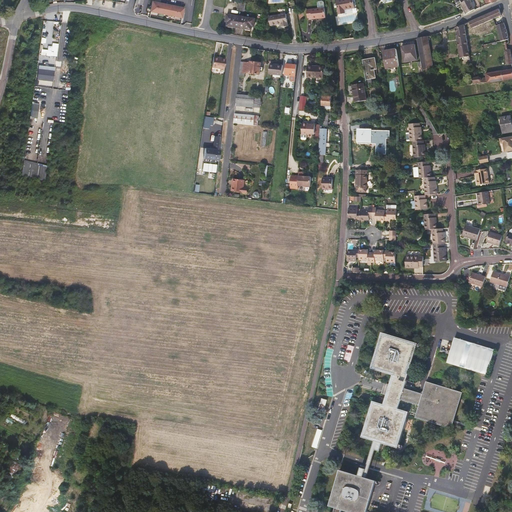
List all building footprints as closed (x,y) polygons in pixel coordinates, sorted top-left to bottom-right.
[(243,1),(243,0),(240,0),(238,0),(237,10),(245,11),(246,2),(243,1)] [(324,2),(323,0),(319,1),(318,3),(318,9),(307,10),(308,18),(313,18),(313,19),(326,18),(324,2)] [(353,0),(340,0),(337,1),(339,14),(345,13),(345,9),(355,8),(353,0)] [(463,5),(466,11),(467,13),(475,9),(470,0),(460,0),(463,5)] [(168,5),(153,2),(151,11),(166,15),(168,5)] [(168,5),(166,15),(182,18),(184,8),(168,5)] [(499,9),(470,22),(472,28),(502,16),(499,9)] [(255,19),(227,14),(226,22),(228,22),(227,26),(252,30),(252,27),(254,27),(255,19)] [(289,26),(288,20),(286,14),(269,17),(270,26),(281,24),(282,27),(289,26)] [(42,20),(37,85),(50,86),(51,82),(54,82),(55,65),(52,65),(52,61),(57,61),(59,41),(52,40),(54,21),(42,20)] [(497,26),(501,41),(509,39),(510,39),(505,23),(497,26)] [(456,28),(455,28),(461,58),(470,56),(464,24),(456,28)] [(422,69),(433,67),(428,36),(417,38),(417,39),(422,69)] [(415,44),(402,46),(405,62),(417,60),(415,44)] [(387,68),(390,68),(396,67),(400,66),(396,48),(383,51),(387,68)] [(222,58),(215,57),(213,68),(220,69),(222,58)] [(375,59),(363,61),(366,79),(376,77),(375,70),(377,69),(375,59)] [(241,62),(240,72),(245,73),(260,75),(261,63),(251,61),(250,63),(241,62)] [(282,75),(283,65),(275,64),(274,75),(282,75)] [(285,75),(296,76),(297,65),(286,64),(286,66),(284,66),(284,73),(285,74),(285,75)] [(307,77),(324,78),(325,66),(318,66),(318,67),(314,67),(314,66),(308,65),(307,77)] [(480,77),(473,78),(474,84),(481,84),(489,83),(511,79),(511,68),(486,73),(486,77),(482,78),(480,77)] [(364,83),(353,85),(354,91),(352,91),(354,102),(367,100),(364,83)] [(242,95),(237,94),(236,102),(254,104),(254,107),(261,108),(262,97),(248,96),(248,95),(242,95)] [(332,96),(323,96),(322,106),(332,106),(332,96)] [(32,103),(31,118),(38,118),(40,103),(32,103)] [(329,113),(322,112),(321,120),(321,125),(328,125),(328,121),(329,121),(329,113)] [(255,116),(235,114),(234,123),(254,125),(258,126),(259,116),(255,116)] [(212,128),(213,117),(205,116),(204,128),(212,128)] [(511,125),(510,116),(498,119),(500,126),(502,126),(503,133),(511,131),(511,125)] [(303,123),(302,135),(302,139),(303,139),(306,140),(307,139),(307,135),(307,134),(315,134),(316,124),(312,124),(308,124),(308,123),(303,123)] [(413,141),(423,140),(422,131),(421,131),(421,126),(421,123),(410,123),(411,141),(413,141)] [(327,128),(321,128),(320,135),(319,147),(319,154),(325,155),(326,155),(327,128)] [(370,130),(359,130),(358,141),(377,141),(377,153),(386,153),(386,137),(389,137),(389,131),(381,131),(381,132),(370,132),(370,130)] [(511,136),(499,139),(500,144),(502,143),(503,152),(511,150),(511,136)] [(426,156),(425,150),(424,150),(424,144),(424,140),(423,140),(413,141),(414,157),(426,156)] [(221,141),(217,141),(215,150),(210,149),(205,149),(204,160),(208,160),(219,161),(220,150),(221,141)] [(24,161),(22,176),(46,180),(48,165),(24,161)] [(430,171),(429,165),(429,161),(418,162),(420,178),(424,177),(431,177),(431,171),(430,171)] [(203,171),(217,172),(217,164),(203,163),(203,171)] [(367,170),(356,169),(355,188),(356,188),(356,191),(366,192),(366,188),(367,170)] [(474,171),(475,176),(476,176),(478,186),(489,184),(486,169),(474,171)] [(299,177),(292,177),(291,188),(299,188),(299,187),(311,187),(312,178),(304,177),(304,172),(299,172),(299,177)] [(437,194),(436,185),(435,185),(435,181),(435,177),(431,177),(424,177),(425,195),(429,194),(437,194)] [(245,180),(236,179),(235,186),(234,186),(233,192),(244,193),(245,180)] [(334,179),(324,179),(323,191),(334,191),(334,179)] [(490,203),(488,191),(477,193),(479,205),(490,203)] [(416,195),(414,195),(414,200),(415,208),(415,209),(427,208),(426,199),(425,199),(425,195),(416,195)] [(357,218),(357,212),(357,208),(349,208),(348,218),(354,218),(357,218)] [(370,220),(370,218),(370,216),(373,216),(373,208),(370,208),(370,210),(360,210),(360,212),(360,220),(370,220)] [(376,216),(376,218),(376,220),(385,220),(385,212),(385,210),(377,210),(377,209),(373,208),(373,216),(376,216)] [(388,209),(388,212),(388,218),(390,219),(397,219),(397,216),(397,212),(397,210),(397,209),(388,209)] [(437,228),(437,223),(435,223),(435,217),(435,213),(432,213),(424,214),(425,229),(430,229),(432,229),(437,228)] [(99,220),(89,219),(88,226),(95,227),(95,223),(98,223),(99,220)] [(480,230),(481,229),(466,225),(463,236),(477,240),(480,230)] [(432,229),(433,244),(444,243),(445,243),(445,237),(443,237),(443,232),(443,228),(437,228),(432,229)] [(487,242),(500,246),(503,236),(489,232),(487,242)] [(387,252),(387,258),(387,262),(396,262),(396,235),(382,235),(382,240),(384,240),(384,250),(389,250),(389,252),(387,252)] [(446,260),(446,251),(445,251),(444,247),(444,243),(433,244),(435,261),(446,260)] [(369,250),(359,250),(359,257),(359,260),(368,260),(368,262),(371,262),(372,255),(368,255),(369,252),(369,250)] [(375,250),(375,253),(375,255),(372,255),(371,262),(375,262),(375,260),(384,260),(384,258),(384,250),(375,250)] [(356,251),(354,251),(348,251),(347,261),(356,261),(356,257),(356,251)] [(405,267),(414,268),(414,267),(419,267),(423,267),(423,256),(406,256),(405,267)] [(509,278),(510,275),(507,274),(506,275),(494,271),(491,281),(500,284),(498,288),(505,290),(507,286),(509,278)] [(469,282),(482,287),(485,277),(472,273),(469,282)] [(392,411),(398,391),(412,346),(376,335),(365,371),(386,378),(378,407),(367,404),(356,440),(364,442),(371,444),(377,446),(392,451),(403,415),(392,411)] [(495,348),(456,336),(449,360),(488,372),(495,348)] [(350,362),(354,346),(349,345),(344,360),(350,362)] [(417,397),(398,391),(392,411),(403,415),(410,417),(409,421),(445,432),(456,396),(420,385),(417,397)] [(328,400),(323,398),(319,409),(325,410),(328,400)] [(371,444),(364,442),(359,461),(356,470),(352,469),(349,477),(352,478),(362,481),(367,463),(370,454),(375,455),(377,446),(371,444)] [(451,456),(448,467),(455,468),(458,458),(451,456)] [(18,467),(12,464),(7,472),(14,475),(18,467)] [(349,477),(334,473),(323,509),(330,511),(329,511),(361,511),(371,484),(362,481),(352,478),(349,477)]
